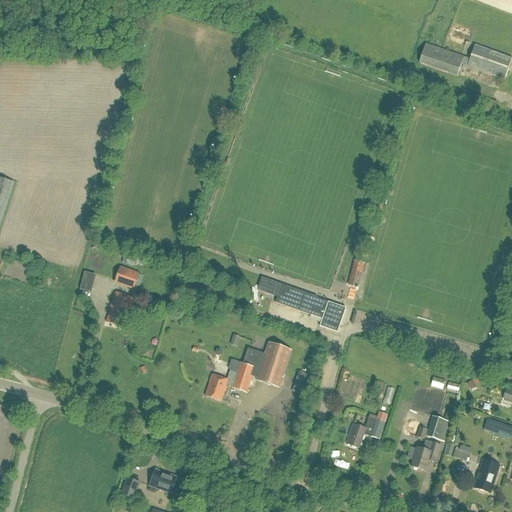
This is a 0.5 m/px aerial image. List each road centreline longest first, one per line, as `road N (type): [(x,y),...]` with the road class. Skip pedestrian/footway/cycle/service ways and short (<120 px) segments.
road 1 (tertiary): [(378,511),(41,395)]
road 2 (unclassified): [(9,511),(41,395)]
